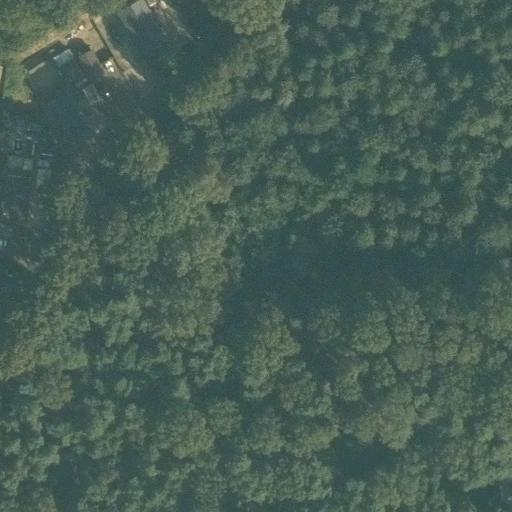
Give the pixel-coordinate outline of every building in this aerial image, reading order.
[(142,0),(135,0),(117,11),(127,27),(147,61),(170,47),(150,13),(142,0)] [(93,50),(77,58),(88,80),(104,72),(93,50)] [(74,58),(58,67),(63,77),(79,68),(74,58)] [(80,69),(70,75),(77,87),(87,81),(80,69)] [(92,84),(83,89),(90,104),(99,99),(92,84)] [(78,91),(72,94),(68,87),(55,93),(58,98),(52,100),(46,103),(60,134),(69,152),(81,146),(75,132),(87,126),(76,102),(82,99),(78,91)] [(6,167),(23,169),(24,158),(7,156),(6,167)] [(13,224),(25,226),(32,178),(12,176),(7,175),(4,199),(1,219),(14,221),(13,224)]
